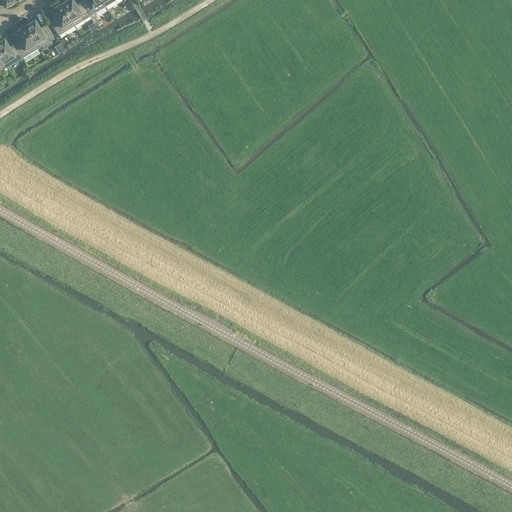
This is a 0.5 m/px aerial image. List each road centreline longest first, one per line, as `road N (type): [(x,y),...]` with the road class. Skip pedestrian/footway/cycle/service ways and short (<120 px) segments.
road 1 (tertiary): [(511,487),(0,211)]
road 2 (track): [(0,115),(211,0)]
